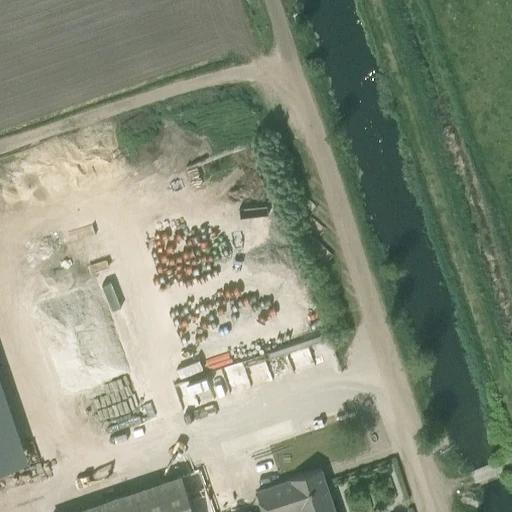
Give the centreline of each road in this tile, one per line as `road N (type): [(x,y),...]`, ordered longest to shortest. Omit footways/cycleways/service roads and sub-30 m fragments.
road 1 (track): [(423,511),(246,0)]
road 2 (track): [(0,215),(288,124)]
